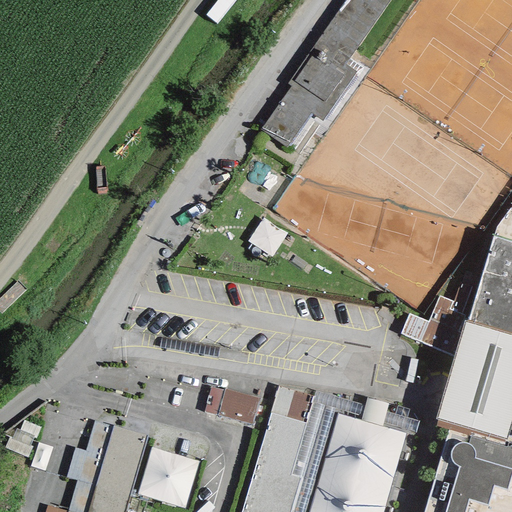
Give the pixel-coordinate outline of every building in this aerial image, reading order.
[(511,0),(421,0),(264,217),(416,312),(511,179),(511,0)] [(511,208),(497,231),(469,321),(465,335),(511,348),(511,208)] [(452,305),(437,300),(427,326),(408,318),(400,339),(456,362),(465,335),(469,321),(463,319),(472,291),(459,286),(452,305)] [(511,348),(465,335),(456,362),(436,434),(446,437),(503,453),(505,446),(511,425),(511,348)] [(256,418),(260,391),(211,382),(206,410),(256,418)] [(282,511),(312,409),(267,396),(232,511),(282,511)] [(337,412),(307,511),(382,511),(406,432),(337,412)] [(134,511),(156,441),(108,426),(82,511),(134,511)] [(511,511),(511,446),(505,446),(503,453),(446,437),(423,511),(511,511)] [(47,502),(45,511),(64,511),(66,504),(47,502)]
